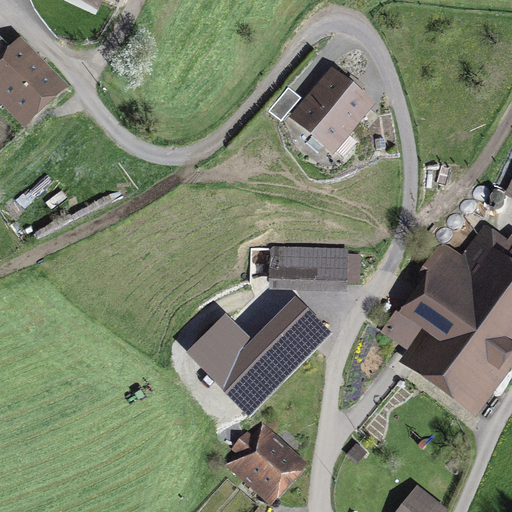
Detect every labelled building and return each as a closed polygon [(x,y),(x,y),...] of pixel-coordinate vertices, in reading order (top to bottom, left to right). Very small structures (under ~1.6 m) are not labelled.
[(0,53),(9,41),(0,34),(0,53)] [(56,91),(17,50),(0,66),(0,90),(27,119),(56,91)] [(331,149),(367,107),(333,77),(297,119),(331,149)] [(301,99),(288,88),(268,111),(281,122),(301,99)] [(497,256),(462,302),(445,289),(465,264),(442,247),(424,272),(430,276),(403,314),(401,312),(387,331),(402,342),(419,318),(439,333),(416,364),(470,403),(511,346),(511,255),(506,263),(497,256)] [(345,284),(346,252),(272,250),(271,282),(345,284)] [(283,337),(259,360),(224,325),(197,353),(233,388),(239,383),(255,401),(281,382),(304,358),(283,337)] [(265,440),(241,466),(271,494),(295,468),(265,440)] [(357,446),(348,456),(356,462),(365,453),(357,446)] [(440,511),(441,511),(417,493),(402,511),(440,511)]
